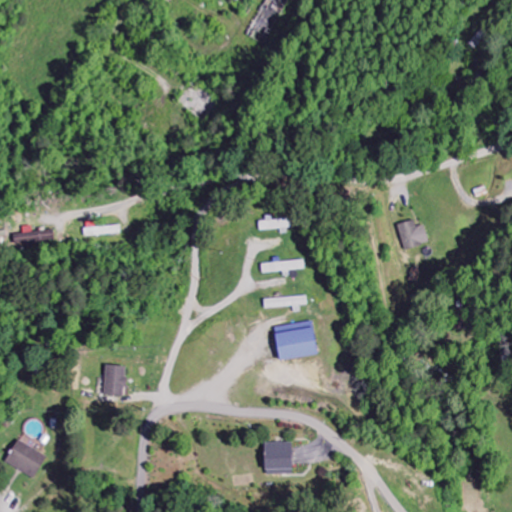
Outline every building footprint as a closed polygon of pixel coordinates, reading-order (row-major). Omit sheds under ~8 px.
[(294,234),(293,220),(260,221),(261,231),(282,230),(282,234),(294,234)] [(399,224),(404,250),(430,245),(426,226),(417,228),(416,221),(399,224)] [(56,249),(56,231),(33,231),(33,227),(25,227),(25,234),(16,234),(17,250),(56,249)] [(263,266),(264,276),(307,269),(305,259),(263,266)] [(281,361),(319,354),(312,322),(275,329),(281,361)] [(125,397),(127,367),(107,366),(105,396),(125,397)] [(6,464),(37,479),(48,455),(17,441),(6,464)] [(265,443),(265,475),(293,475),(292,443),(265,443)]
